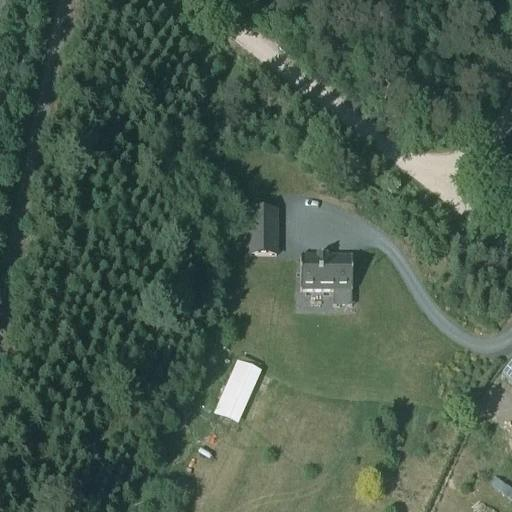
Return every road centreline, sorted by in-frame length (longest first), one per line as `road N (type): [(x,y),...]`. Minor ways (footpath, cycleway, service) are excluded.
road 1 (track): [(511,245),(198,0)]
road 2 (track): [(511,334),(491,346),(465,342),(443,329),(403,262),(378,244),(339,226),(301,226)]
